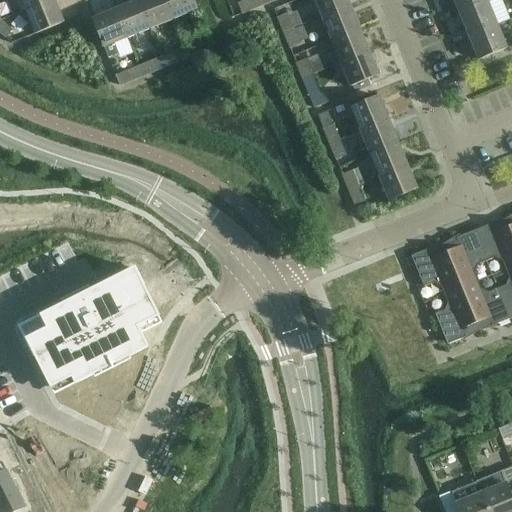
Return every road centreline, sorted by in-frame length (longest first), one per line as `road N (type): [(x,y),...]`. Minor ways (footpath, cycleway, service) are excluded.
road 1 (residential): [(104,511),(196,328),(255,291)]
road 2 (residential): [(276,282),(453,209),(463,197)]
road 3 (tertiary): [(158,195),(0,127)]
road 4 (residential): [(450,146),(393,0)]
road 5 (tertiary): [(276,282),(208,214),(158,195)]
road 6 (tertiary): [(158,195),(233,260),(255,291)]
road 7 (tertiary): [(305,401),(309,364),(276,282)]
road 8 (tertiary): [(255,291),(305,401)]
